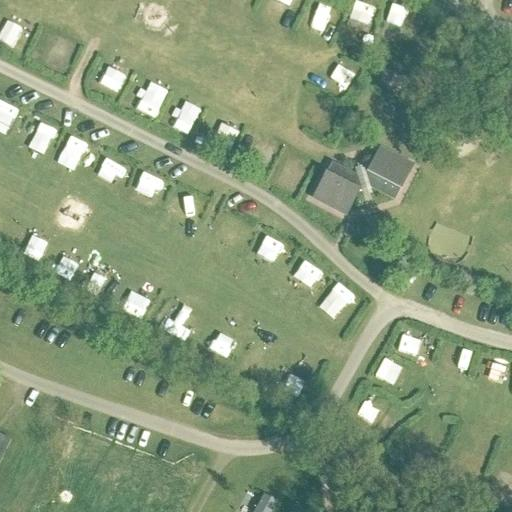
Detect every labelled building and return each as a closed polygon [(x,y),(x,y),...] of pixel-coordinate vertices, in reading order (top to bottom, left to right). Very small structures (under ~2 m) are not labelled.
[(10,74),(34,83),(38,71),(14,63),(10,74)] [(106,106),(101,115),(120,124),(125,115),(106,106)] [(178,149),(193,157),(197,149),(182,141),(178,149)] [(396,203),(415,165),(380,147),(367,173),(356,176),(332,163),(312,200),(347,218),(360,192),(370,190),(396,203)] [(214,155),(209,166),(232,176),(237,166),(214,155)]
